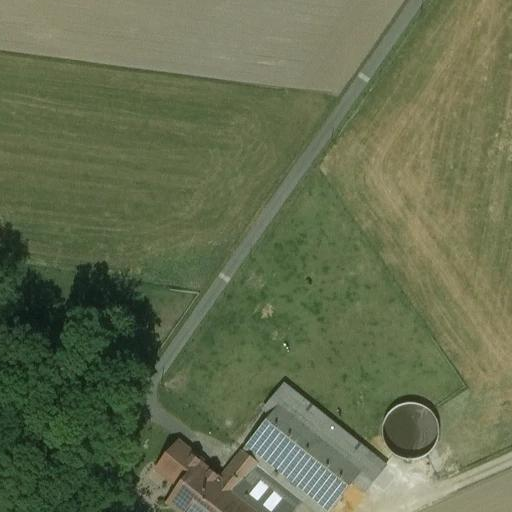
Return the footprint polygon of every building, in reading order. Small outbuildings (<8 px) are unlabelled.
[(387,468),(285,386),(265,411),(272,417),(243,452),(244,453),(245,452),(261,466),(260,467),(304,502),(315,511),(342,511),(360,490),(366,495),(387,468)] [(425,408),(413,405),(400,407),(390,415),(385,426),(384,439),(390,450),(399,458),(412,461),(424,459),(434,451),(440,440),(440,427),(435,416),(425,408)] [(221,481),(202,466),(204,464),(180,445),(159,470),(181,488),(169,504),(178,511),(224,511),(237,495),(260,467),(261,466),(245,452),(244,453),(221,481)] [(260,467),(237,495),(258,511),(296,511),(304,502),(260,467)] [(258,511),(237,495),(224,511),(258,511)]
